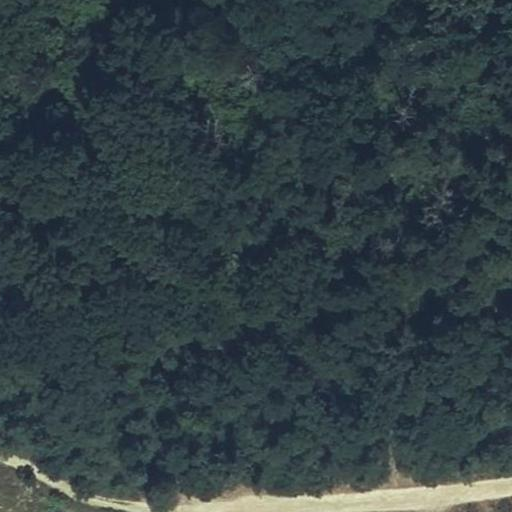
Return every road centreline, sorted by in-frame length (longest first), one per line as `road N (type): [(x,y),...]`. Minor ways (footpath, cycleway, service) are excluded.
road 1 (track): [(0,393),(317,95),(406,0)]
road 2 (track): [(511,496),(184,503),(68,480),(0,446)]
